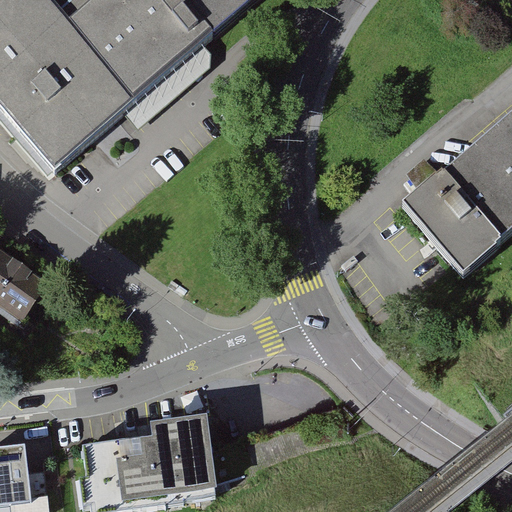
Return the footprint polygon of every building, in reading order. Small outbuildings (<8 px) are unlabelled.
[(55,0),(6,0),(0,5),(0,98),(65,175),(274,0),(101,0),(75,23),(55,0)] [(511,117),(403,210),(462,279),(511,236),(511,117)] [(52,285),(0,252),(0,309),(26,326),(52,285)] [(152,448),(82,458),(89,511),(147,511),(216,503),(207,430),(151,437),(152,448)] [(28,456),(0,459),(0,508),(34,504),(28,456)]
